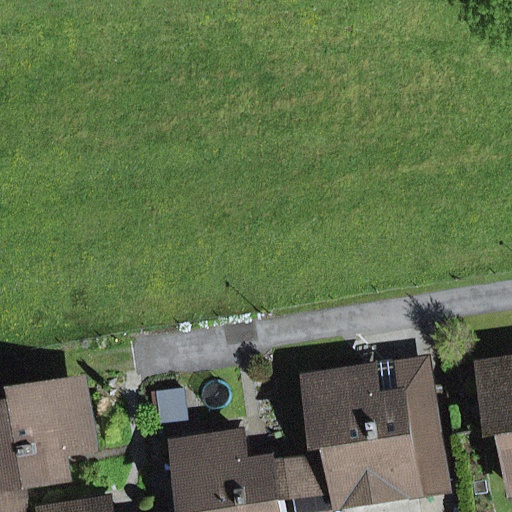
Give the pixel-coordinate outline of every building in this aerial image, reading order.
[(22,391),(32,390),(27,360),(0,364),(0,407),(24,403),(22,391)] [(415,448),(440,445),(427,362),(377,370),(382,400),(407,396),(415,448)] [(511,362),(483,368),(493,430),(505,428),(511,472),(511,362)] [(382,400),(377,370),(309,381),(319,444),(330,442),(332,454),(339,492),(340,503),(393,495),(391,483),(420,478),(421,484),(446,481),(440,445),(415,448),(407,396),(382,400)] [(30,511),(26,486),(70,479),(66,454),(96,449),(85,381),(32,390),(22,391),(24,403),(0,407),(0,511),(30,511)] [(180,393),(164,395),(166,422),(183,421),(180,393)] [(250,465),(245,435),(177,446),(187,509),(183,510),(183,511),(282,511),(281,502),(275,462),(250,465)] [(290,461),(275,462),(281,502),(339,492),(332,454),(290,461)] [(423,497),(421,484),(420,478),(391,483),(393,495),(340,503),(341,510),(423,497)] [(114,511),(113,502),(47,511),(114,511)]
